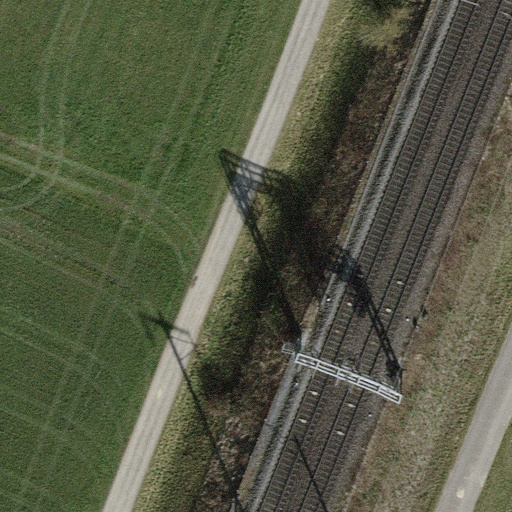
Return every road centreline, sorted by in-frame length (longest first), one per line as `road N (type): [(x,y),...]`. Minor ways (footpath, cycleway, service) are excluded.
road 1 (track): [(313,0),(121,511)]
road 2 (unclassified): [(511,385),(459,511)]
